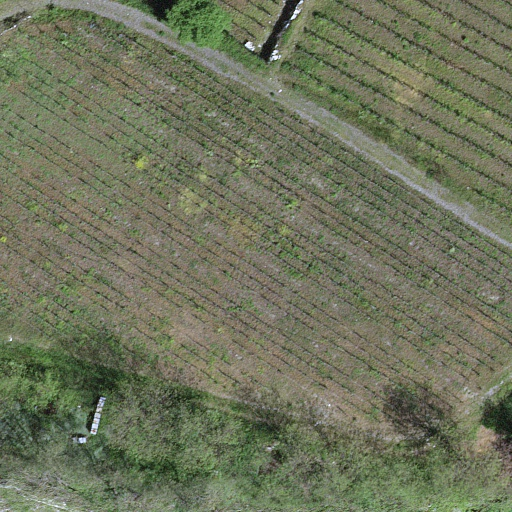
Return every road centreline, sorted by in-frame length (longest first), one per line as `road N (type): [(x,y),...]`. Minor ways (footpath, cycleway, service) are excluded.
road 1 (track): [(511,238),(173,35),(87,2),(0,8)]
road 2 (track): [(0,346),(320,424),(412,432),(511,382)]
